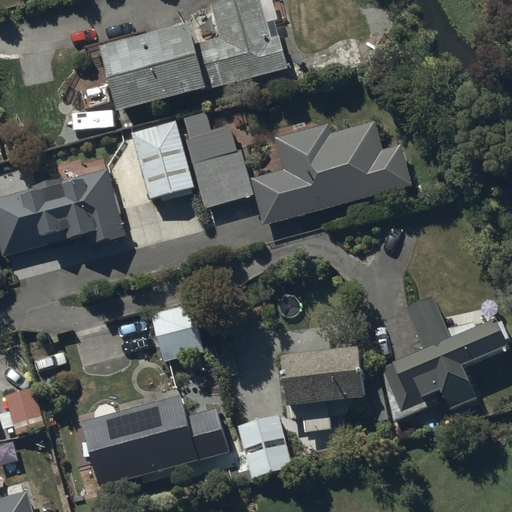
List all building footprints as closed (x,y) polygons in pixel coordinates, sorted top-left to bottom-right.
[(290,76),(288,72),(280,44),(274,46),(261,0),(256,0),(214,12),(223,45),(197,52),(192,37),(103,62),(121,127),(210,101),(209,99),(288,76),(290,76)] [(258,203),(253,187),(244,159),(239,160),(232,134),(214,138),(209,120),(186,125),(191,146),(188,147),(206,216),(258,203)] [(253,187),(258,203),(266,234),(363,208),(367,220),(393,213),(390,201),(413,195),(402,153),(383,158),(375,129),(332,140),(330,131),(277,145),(286,179),(253,187)] [(153,208),(196,195),(177,131),(134,144),(153,208)] [(126,244),(110,176),(0,202),(0,245),(4,263),(71,247),(72,252),(87,249),(88,253),(126,244)] [(508,349),(495,321),(448,340),(435,306),(407,317),(422,350),(382,368),(393,415),(440,402),(446,420),(477,407),(462,366),(508,349)] [(165,367),(206,357),(194,312),(154,322),(165,367)] [(364,413),(358,361),(282,370),(289,426),(303,425),(305,441),(331,438),(329,424),(348,421),(347,415),(364,413)] [(36,395),(7,402),(11,417),(1,420),(5,435),(43,425),(36,395)] [(100,494),(228,459),(217,417),(186,425),(180,402),(82,429),(100,494)] [(292,478),(279,423),(239,432),(253,487),(292,478)] [(0,511),(31,511),(26,493),(0,500),(0,511)]
